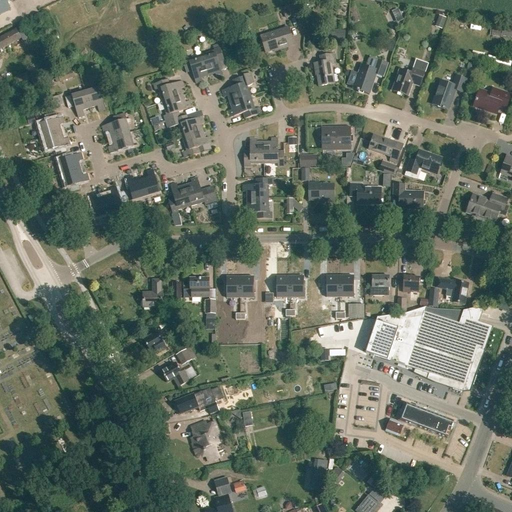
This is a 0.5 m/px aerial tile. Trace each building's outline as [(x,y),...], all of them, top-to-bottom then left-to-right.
[(5,0),(0,0),(0,15),(11,11),(5,0)] [(285,14),(287,20),(299,16),(297,10),(285,14)] [(294,45),(288,28),(260,37),(266,53),(280,49),(294,45)] [(511,29),(502,28),(501,36),(511,37),(511,29)] [(24,41),(30,37),(26,30),(20,34),(17,29),(0,38),(0,49),(22,38),(24,41)] [(330,30),(329,40),(345,40),(346,30),(330,30)] [(201,55),(208,76),(215,74),(216,78),(223,75),(219,63),(224,61),(219,46),(213,48),(214,51),(201,55)] [(321,63),(314,64),(315,72),(316,72),(319,87),(334,84),(331,66),(335,65),(334,54),(320,57),(321,63)] [(192,72),(196,84),(202,82),(201,78),(208,76),(201,55),(188,60),(187,57),(181,59),(186,73),(192,72)] [(354,87),(353,89),(369,94),(376,75),(383,77),(387,64),(377,60),(374,70),(361,65),(358,74),(352,72),(347,85),(354,87)] [(465,71),(470,73),(473,64),(467,63),(465,71)] [(412,84),(420,87),(425,72),(413,68),(411,74),(399,70),(392,91),(408,97),(412,84)] [(55,79),(56,83),(73,77),(72,73),(55,79)] [(230,103),(250,97),(247,87),(254,84),(250,73),(243,76),(244,77),(232,81),(234,87),(222,91),(224,98),(227,96),(230,103)] [(432,105),(448,111),(455,91),(462,93),(466,80),(456,76),(453,86),(440,81),(432,105)] [(158,90),(162,103),(183,96),(181,89),(184,88),(182,81),(170,85),(168,80),(153,85),(155,91),(158,90)] [(98,86),(84,90),(90,109),(97,107),(99,112),(105,110),(98,86)] [(71,94),(78,118),(84,117),(82,111),(90,109),(84,90),(71,94)] [(498,97),(479,90),(474,107),(496,115),(499,107),(505,110),(510,95),(500,91),(498,97)] [(163,116),(166,123),(180,118),(178,112),(191,108),(189,102),(185,103),(183,96),(162,103),(166,116),(163,116)] [(70,97),(65,98),(68,109),(73,107),(70,97)] [(243,114),(245,120),(260,115),(257,109),(255,109),(250,97),(230,103),(232,110),(228,112),(230,118),(243,114)] [(46,121),(57,118),(55,113),(44,116),(46,121)] [(178,125),(182,138),(203,132),(201,125),(204,123),(202,117),(190,121),(188,116),(180,118),(166,123),(168,129),(175,126),(178,125)] [(43,138),(61,133),(59,125),(64,124),(63,118),(39,125),(43,138)] [(115,123),(102,127),(104,133),(109,131),(111,139),(130,133),(126,120),(115,123)] [(350,150),(350,128),(322,129),(322,151),(350,150)] [(183,152),(185,158),(200,154),(198,148),(211,144),(209,137),(205,139),(203,132),(182,138),(186,151),(183,152)] [(61,133),(43,138),(47,152),(71,145),(69,138),(63,140),(61,133)] [(113,146),(108,148),(110,154),(134,147),(130,133),(111,139),(113,146)] [(393,150),(396,143),(373,135),(368,150),(391,157),(389,162),(396,164),(400,152),(393,150)] [(296,138),(287,138),(287,146),(296,146),(296,138)] [(244,153),(244,168),(250,168),(250,165),(264,165),(263,143),(256,143),(256,139),(249,139),(249,152),(244,153)] [(263,143),(264,165),(277,164),(277,167),(284,167),(284,152),(278,152),(277,139),(271,139),(271,143),(263,143)] [(173,141),(165,143),(165,144),(167,151),(169,150),(175,148),(173,141)] [(416,162),(410,160),(405,176),(413,179),(418,180),(421,172),(418,171),(419,168),(428,171),(428,172),(436,175),(442,159),(420,151),(416,162)] [(58,161),(62,174),(80,169),(78,162),(83,160),(82,154),(76,155),(58,161)] [(316,155),(299,155),(299,167),(316,167),(316,155)] [(511,177),(511,179),(511,180),(511,158),(505,156),(500,173),(511,177)] [(385,173),(393,175),(395,167),(388,165),(385,173)] [(82,176),(80,169),(62,174),(66,188),(79,184),(90,181),(89,180),(88,175),(82,176)] [(141,180),(146,198),(160,194),(153,170),(146,172),(148,178),(141,180)] [(126,178),(133,202),(146,198),(141,180),(134,182),(132,177),(126,178)] [(185,186),(191,207),(204,203),(205,206),(217,202),(212,187),(201,191),(197,178),(191,180),(192,184),(185,186)] [(246,200),(268,199),(268,186),(271,186),(271,179),(255,179),(255,185),(242,186),(242,192),(246,192),(246,200)] [(318,183),(308,183),(309,201),(326,201),(326,202),(334,202),(334,185),(318,185),(318,183)] [(170,207),(172,215),(179,214),(178,211),(191,207),(185,186),(178,188),(176,184),(170,186),(174,199),(168,201),(170,207)] [(350,184),(349,197),(357,197),(357,205),(369,206),(369,205),(380,205),(381,188),(362,188),(362,184),(350,184)] [(399,197),(399,209),(407,209),(407,208),(423,209),(423,193),(404,192),(405,185),(393,185),(393,197),(399,197)] [(80,191),(79,186),(68,189),(69,194),(80,191)] [(104,197),(110,216),(123,212),(116,188),(110,190),(112,195),(104,197)] [(110,216),(104,197),(97,200),(95,194),(89,196),(96,220),(110,216)] [(466,214),(495,224),(498,215),(505,217),(508,208),(505,206),(507,199),(492,194),(490,201),(473,195),(466,214)] [(256,214),(256,220),(271,219),(271,213),(268,213),(268,199),(246,200),(246,207),(243,207),(243,214),(256,214)] [(179,215),(173,216),(176,227),(182,227),(181,221),(179,215)] [(403,293),(418,294),(419,278),(404,276),(403,293)] [(276,299),(290,298),(290,277),(276,277),(276,299)] [(290,277),(290,298),(304,298),(304,277),(290,277)] [(340,298),(340,277),(326,277),(326,298),(340,298)] [(354,277),(340,277),(340,298),(354,298),(354,277)] [(372,277),(372,287),(370,287),(370,296),(389,296),(389,277),(372,277)] [(203,296),(203,298),(209,298),(209,278),(190,278),(190,290),(191,290),(191,296),(203,296)] [(226,299),(240,299),(240,278),(226,278),(226,299)] [(254,278),(240,278),(240,299),(254,299),(254,278)] [(446,296),(453,298),(452,303),(464,305),(468,284),(456,282),(438,279),(436,288),(447,290),(445,297),(446,297),(446,296)] [(153,293),(143,294),(143,308),(162,308),(162,293),(161,293),(161,281),(153,281),(153,293)] [(174,283),(174,310),(182,310),(182,283),(174,283)] [(427,307),(436,308),(438,291),(429,290),(427,307)] [(397,299),(397,313),(406,313),(406,299),(397,299)] [(205,300),(205,315),(215,314),(215,300),(205,300)] [(484,352),(492,326),(478,321),(482,309),(473,308),(463,310),(462,311),(435,310),(425,308),(409,314),(378,318),(377,318),(376,321),(365,353),(365,354),(373,356),(405,367),(406,367),(414,370),(443,380),(465,387),(469,377),(478,350),(484,352)] [(164,328),(168,334),(174,330),(170,324),(164,328)] [(143,340),(150,352),(164,345),(157,332),(143,340)] [(175,356),(181,366),(192,360),(186,350),(175,356)] [(181,373),(175,363),(161,372),(167,383),(174,379),(178,388),(190,381),(184,371),(181,373)] [(352,390),(354,383),(347,382),(346,389),(352,390)] [(200,412),(208,409),(210,414),(219,410),(226,407),(222,399),(216,402),(216,401),(213,402),(212,398),(209,397),(205,399),(202,392),(194,395),(193,395),(175,402),(180,414),(190,410),(190,412),(199,408),(200,412)] [(447,440),(450,431),(451,431),(454,422),(453,422),(405,404),(399,421),(447,440)] [(388,432),(399,437),(403,425),(392,421),(388,432)] [(197,443),(192,445),(197,457),(205,453),(207,459),(218,455),(214,446),(222,443),(215,423),(207,426),(205,422),(191,427),(197,443)] [(213,477),(218,494),(230,490),(226,474),(213,477)] [(313,479),(312,490),(324,492),(326,480),(313,479)] [(239,493),(250,489),(249,484),(238,488),(239,493)] [(264,488),(256,490),(259,498),(266,495),(264,488)] [(228,495),(219,497),(218,497),(221,505),(215,507),(214,506),(205,509),(205,511),(232,511),(230,502),(228,495)] [(370,511),(371,511),(373,511),(379,506),(368,496),(356,511),(370,511)] [(312,508),(314,511),(326,511),(322,503),(312,508)]
